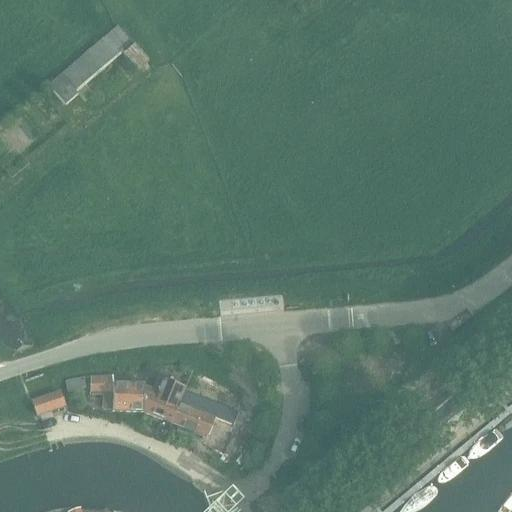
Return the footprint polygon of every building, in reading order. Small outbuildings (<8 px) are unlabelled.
[(117,26),(115,28),(47,87),(64,107),(77,96),(76,94),(122,55),(136,72),(148,62),(117,26)] [(112,377),(90,378),(90,386),(90,395),(99,396),(99,393),(112,394),(111,412),(142,414),(144,387),(144,386),(112,385),(112,377)] [(144,387),(142,414),(170,424),(177,406),(178,407),(185,390),(157,378),(152,390),(144,387)] [(79,380),(64,383),(66,395),(81,392),(79,380)] [(32,403),(36,416),(37,417),(64,408),(59,394),(32,403)] [(456,394),(417,425),(427,438),(466,407),(456,394)] [(177,406),(170,424),(204,438),(203,442),(222,449),(226,438),(219,435),(221,431),(210,426),(212,420),(178,407),(177,406)] [(241,428),(234,439),(252,451),(260,440),(241,428)]
